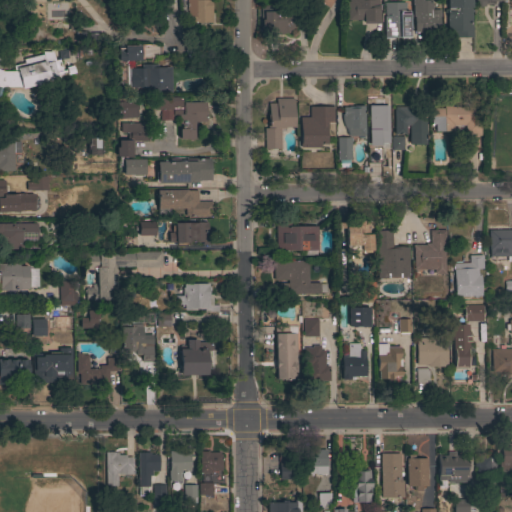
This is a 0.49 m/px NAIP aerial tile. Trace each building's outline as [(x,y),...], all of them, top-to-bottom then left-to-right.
[(210,0),(211,23),(187,24),(186,0),(210,0)] [(346,0),(377,0),(378,24),(361,24),(361,20),(346,20),(346,0)] [(431,0),(431,5),(432,10),(439,10),(440,17),(438,17),(438,35),(420,35),(420,32),(413,33),(413,16),(412,16),(412,0),(431,0)] [(470,0),(471,38),(455,38),(455,32),(446,32),(445,0),(470,0)] [(383,3),(403,2),(403,10),(409,10),(409,20),(407,20),(408,31),(410,31),(410,35),(404,35),(404,38),(390,38),(389,33),(383,33),(382,15),(384,15),(383,3)] [(284,6),(284,13),(293,13),(293,34),(273,34),(273,26),(259,26),(259,6),(284,6)] [(139,46),(139,61),(124,61),(123,46),(139,46)] [(0,70),(3,72),(16,72),(16,70),(14,71),(13,67),(24,63),(23,60),(42,55),(42,52),(47,51),(48,54),(52,53),(54,61),(59,60),(63,74),(58,76),(59,78),(21,89),(21,87),(0,88),(0,70)] [(170,67),(171,92),(145,92),(145,87),(129,88),(129,69),(170,67)] [(181,98),(181,114),(183,114),(183,103),(205,102),(206,122),(193,122),(193,141),(189,141),(189,139),(178,139),(178,129),(181,129),(181,124),(178,124),(178,116),(172,116),(172,121),(161,121),(160,108),(155,108),(155,98),(181,98)] [(284,128),(284,129),(279,130),(280,149),(264,149),(263,128),(268,128),(267,104),(275,103),(275,99),(293,98),(294,128),(284,128)] [(117,103),(135,102),(135,104),(138,103),(138,110),(136,110),(137,118),(118,119),(117,103)] [(309,117),(309,107),(334,106),(334,109),(333,109),(333,123),(326,123),(326,129),(325,129),(325,144),(319,144),(319,148),(299,148),(299,117),(309,117)] [(364,135),(347,136),(345,129),(344,129),(341,121),(341,118),(341,114),(342,114),(342,107),(348,107),(348,106),(363,106),(364,135)] [(368,106),(388,106),(388,131),(368,131),(368,106)] [(393,107),(421,107),(421,118),(424,118),(424,144),(408,145),(408,126),(405,126),(405,134),(393,134),(393,107)] [(452,131),(434,131),(434,124),(430,124),(430,108),(479,108),(479,136),(478,136),(478,147),(465,147),(465,136),(464,136),(464,126),(452,126),(452,131)] [(119,132),(120,123),(141,123),(141,130),(148,130),(148,142),(131,141),(131,157),(117,158),(117,157),(115,157),(115,148),(117,148),(117,140),(127,140),(127,132),(119,132)] [(403,150),(390,150),(390,137),(403,137),(403,150)] [(350,138),(350,160),(349,160),(349,167),(339,168),(338,160),(336,160),(336,138),(350,138)] [(78,154),(78,139),(101,139),(101,155),(100,155),(100,157),(96,157),(96,155),(86,155),(86,154),(78,154)] [(0,141),(13,141),(13,171),(0,171),(0,141)] [(382,149),(382,162),(367,162),(366,149),(382,149)] [(156,162),(161,162),(161,159),(169,159),(170,162),(185,162),(185,159),(209,159),(210,181),(197,181),(197,183),(187,183),(187,184),(156,184),(156,162)] [(144,160),(144,175),(122,175),(122,160),(144,160)] [(26,183),(35,183),(35,177),(47,177),(47,190),(26,190),(26,183)] [(0,184),(2,184),(23,195),(33,195),(33,211),(17,211),(17,213),(0,213),(0,184)] [(186,190),(186,191),(197,191),(197,202),(211,202),(211,205),(213,207),(213,211),(212,213),(212,217),(194,217),(194,216),(184,216),(184,209),(168,209),(168,215),(156,215),(156,190),(186,190)] [(317,250),(275,251),(274,222),(293,221),(294,227),(316,226),(317,250)] [(345,229),(337,229),(337,223),(370,221),(371,251),(369,251),(369,253),(362,253),(362,251),(345,252),(345,229)] [(154,222),(155,236),(138,236),(137,222),(154,222)] [(207,230),(209,230),(209,245),(200,245),(200,243),(196,243),(195,242),(187,242),(187,246),(175,246),(175,243),(167,243),(167,233),(171,233),(171,226),(173,226),(173,223),(207,223),(207,230)] [(36,242),(22,242),(22,249),(0,249),(0,224),(36,224),(36,242)] [(413,245),(425,245),(425,243),(429,243),(429,230),(445,230),(445,244),(443,244),(444,274),(433,274),(433,270),(413,270),(413,245)] [(511,230),(511,250),(508,250),(509,261),(493,262),(493,257),(488,257),(488,250),(487,230),(511,230)] [(376,231),(391,231),(392,247),(408,247),(408,278),(377,279),(376,231)] [(134,267),(115,267),(116,301),(98,301),(98,303),(85,303),(85,288),(92,288),(92,285),(96,285),(96,273),(93,270),(84,270),(84,255),(98,255),(110,255),(110,254),(134,254),(134,252),(161,252),(161,268),(134,268),(134,267)] [(453,264),(468,263),(468,256),(482,255),(482,269),(477,269),(477,276),(479,276),(480,296),(454,297),(453,264)] [(291,298),(274,298),(274,283),(287,283),(287,280),(273,280),(273,261),(307,261),(307,283),(319,283),(319,284),(325,284),(325,293),(319,293),(319,294),(291,294),(291,298)] [(0,264),(18,264),(18,267),(27,267),(27,290),(18,290),(18,291),(0,291),(0,264)] [(72,281),(72,293),(75,293),(75,301),(73,301),(73,306),(58,306),(58,301),(58,281),(72,281)] [(511,281),(511,292),(504,292),(503,281),(511,281)] [(373,288),(372,288),(372,299),(357,300),(356,288),(363,288),(362,282),(372,282),(373,288)] [(207,284),(208,295),(211,295),(211,303),(208,303),(208,305),(217,305),(217,312),(204,312),(204,309),(195,309),(195,311),(183,311),(183,305),(174,305),(174,296),(182,296),(182,288),(183,288),(183,284),(207,284)] [(463,305),(481,305),(481,321),(463,321),(463,305)] [(347,308),(369,308),(369,327),(347,327),(347,308)] [(83,329),(82,310),(106,310),(106,319),(95,319),(95,328),(83,329)] [(155,313),(169,313),(169,327),(155,327),(155,313)] [(28,328),(14,328),(14,315),(28,315),(28,328)] [(44,319),(45,336),(30,337),(30,319),(44,319)] [(410,319),(411,332),(398,333),(397,319),(410,319)] [(302,320),(317,320),(317,335),(319,335),(319,346),(320,346),(321,364),(328,363),(328,381),(303,381),(303,349),(300,349),(300,335),(302,335),(302,320)] [(121,324),(141,324),(141,336),(152,336),(152,362),(140,362),(140,356),(134,356),(134,352),(123,352),(123,350),(121,350),(121,324)] [(467,325),(467,336),(469,336),(469,342),(467,342),(467,351),(466,351),(466,368),(452,368),(451,325),(467,325)] [(274,327),(295,326),(296,380),(275,380),(274,327)] [(179,346),(186,346),(186,340),(197,340),(197,342),(211,342),(211,351),(205,351),(205,375),(179,376),(179,346)] [(415,341),(445,340),(445,367),(427,367),(427,365),(415,365),(415,341)] [(399,347),(400,377),(392,377),(392,381),(386,381),(386,379),(378,379),(378,371),(376,371),(375,344),(386,343),(386,347),(399,347)] [(341,357),(346,357),(346,344),(358,344),(358,351),(364,351),(364,377),(353,377),(353,380),(341,380),(341,357)] [(511,349),(511,375),(497,375),(497,373),(490,373),(490,349),(511,349)] [(61,354),(61,360),(70,359),(70,384),(60,384),(60,381),(32,381),(32,355),(61,354)] [(108,383),(91,384),(91,385),(78,385),(78,371),(76,371),(75,354),(82,354),(82,355),(87,355),(88,369),(98,369),(98,366),(105,365),(105,358),(121,358),(121,371),(108,372),(108,383)] [(0,360),(27,360),(27,385),(0,385),(0,360)] [(428,368),(429,383),(415,384),(415,368),(428,368)] [(498,462),(500,462),(500,444),(511,444),(511,472),(498,472),(498,462)] [(325,475),(314,475),(314,474),(305,474),(305,450),(325,450),(325,475)] [(113,452),(113,453),(117,453),(117,456),(125,455),(125,458),(131,458),(131,470),(132,470),(132,475),(115,475),(115,486),(105,486),(104,453),(113,452)] [(180,452),(180,454),(189,454),(189,471),(185,471),(185,470),(180,470),(180,474),(179,474),(179,481),(176,481),(176,482),(171,482),(171,481),(168,481),(168,471),(168,452),(180,452)] [(198,483),(201,483),(201,473),(199,473),(199,452),(208,452),(208,453),(219,453),(219,454),(220,454),(220,484),(211,484),(211,496),(198,496),(198,483)] [(446,456),(446,452),(455,452),(456,456),(466,456),(466,482),(456,482),(456,484),(452,484),(452,483),(447,483),(447,481),(437,481),(436,456),(446,456)] [(137,453),(149,453),(149,455),(157,455),(157,472),(151,472),(151,476),(148,476),(148,487),(147,487),(147,494),(138,494),(138,488),(137,488),(137,453)] [(278,453),(293,453),(293,479),(278,480),(278,453)] [(494,463),(494,471),(488,471),(488,476),(476,476),(476,467),(473,467),(472,454),(483,453),(483,458),(488,458),(489,463),(494,463)] [(379,454),(399,454),(399,481),(402,481),(402,498),(379,498),(379,454)] [(405,455),(413,455),(413,459),(426,459),(426,487),(421,487),(421,491),(413,491),(413,487),(405,487),(405,455)] [(369,495),(367,495),(367,503),(355,503),(355,502),(351,502),(350,480),(354,480),(354,470),(368,470),(369,495)] [(154,486),(154,475),(164,475),(165,498),(162,498),(162,500),(155,500),(155,498),(152,498),(152,486),(154,486)] [(498,476),(511,476),(511,497),(498,498),(498,476)] [(181,498),(183,498),(183,485),(195,485),(195,503),(194,503),(194,505),(181,506),(181,498)] [(329,506),(326,506),(326,509),(319,509),(319,506),(317,506),(316,494),(329,493),(329,506)] [(293,502),(293,500),(300,500),(300,511),(267,511),(267,502),(293,502)] [(452,511),(452,500),(467,500),(467,511),(452,511)]
